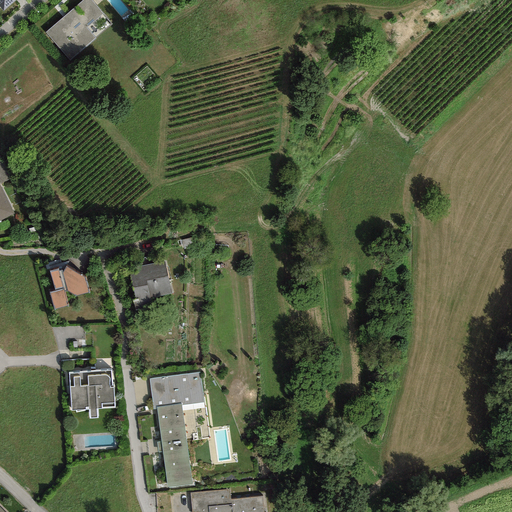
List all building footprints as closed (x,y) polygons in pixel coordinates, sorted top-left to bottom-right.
[(0,0),(0,8),(3,12),(17,1),(16,0),(0,0)] [(89,0),(83,0),(43,33),(68,62),(111,26),(89,0)] [(0,223),(12,218),(0,191),(0,223)] [(171,296),(164,263),(130,270),(137,299),(132,300),(135,313),(152,309),(150,300),(171,296)] [(67,268),(47,272),(55,308),(67,305),(64,291),(78,298),(89,295),(85,278),(67,268)] [(112,370),(68,373),(71,412),(90,411),(90,419),(98,418),(98,409),(114,408),(112,370)] [(153,410),(156,409),(155,407),(180,404),(181,406),(205,403),(200,371),(149,378),(153,410)] [(180,404),(155,407),(156,409),(167,486),(192,483),(181,406),(180,404)] [(230,489),(190,492),(191,511),(199,511),(201,511),(200,511),(263,511),(263,496),(231,499),(230,489)]
